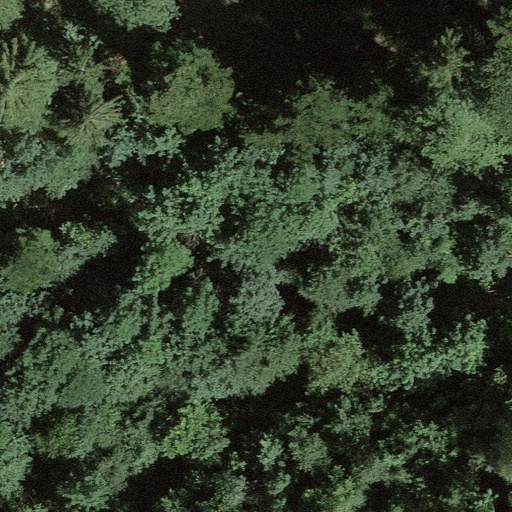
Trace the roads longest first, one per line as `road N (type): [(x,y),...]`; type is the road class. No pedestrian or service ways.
road 1 (track): [(511,343),(343,390),(0,392)]
road 2 (track): [(0,352),(97,261),(221,100),(284,0)]
